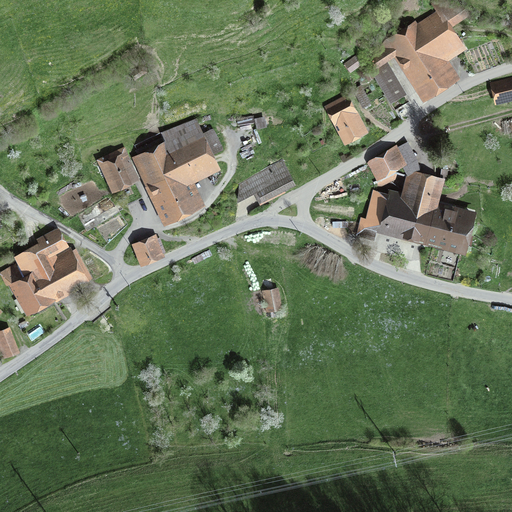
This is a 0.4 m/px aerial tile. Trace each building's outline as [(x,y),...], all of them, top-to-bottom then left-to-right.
[(447,26),(464,15),(443,0),(440,0),(433,5),(438,13),(418,26),(416,24),(392,39),(388,36),(380,47),(382,50),(370,58),(376,67),(386,60),(386,59),(399,51),(427,94),(451,78),(441,62),(464,48),(447,26)] [(356,56),(346,64),(350,69),(360,62),(356,56)] [(370,68),(390,102),(404,94),(385,62),(375,69),(373,66),(370,68)] [(142,67),(132,74),(135,78),(146,72),(142,67)] [(511,96),(511,80),(494,85),(497,100),(511,96)] [(360,85),(355,88),(364,105),(369,102),(360,85)] [(344,97),(329,105),(347,138),(362,130),(344,97)] [(264,118),(256,120),(258,127),(265,126),(264,118)] [(203,134),(196,119),(163,133),(165,138),(138,150),(169,217),(196,205),(184,179),(214,165),(200,135),(203,134)] [(120,149),(102,158),(115,186),(133,177),(120,149)] [(397,149),(370,164),(377,176),(403,161),(397,149)] [(283,159),(240,183),(238,200),(257,190),(260,195),(262,194),(266,200),(285,190),(284,188),(292,184),(281,165),(284,163),(283,159)] [(405,201),(433,208),(441,180),(440,180),(413,172),(405,201)] [(433,208),(405,201),(386,196),(387,194),(374,191),(366,221),(362,220),(358,235),(372,238),(376,224),(462,246),(470,213),(465,212),(464,216),(456,214),(456,212),(450,210),(449,212),(433,208)] [(39,242),(40,243),(45,253),(52,250),(64,243),(58,232),(39,242)] [(157,237),(138,245),(145,261),(163,254),(163,252),(164,251),(159,239),(157,237)] [(45,253),(40,243),(16,255),(22,266),(16,269),(14,265),(1,272),(8,284),(10,282),(13,287),(17,285),(22,296),(15,300),(22,312),(30,308),(84,279),(69,252),(57,259),(52,250),(45,253)] [(277,288),(264,291),(268,311),(281,309),(277,288)] [(18,352),(9,328),(0,331),(0,352),(3,358),(18,352)]
